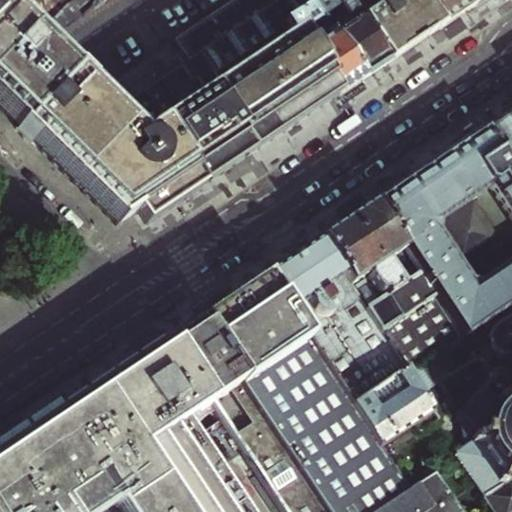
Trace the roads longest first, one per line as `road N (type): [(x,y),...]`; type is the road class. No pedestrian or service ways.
road 1 (tertiary): [(140,292),(511,45)]
road 2 (residential): [(151,0),(60,64),(0,119)]
road 3 (residential): [(140,292),(0,161)]
road 4 (tertiary): [(0,386),(140,292)]
